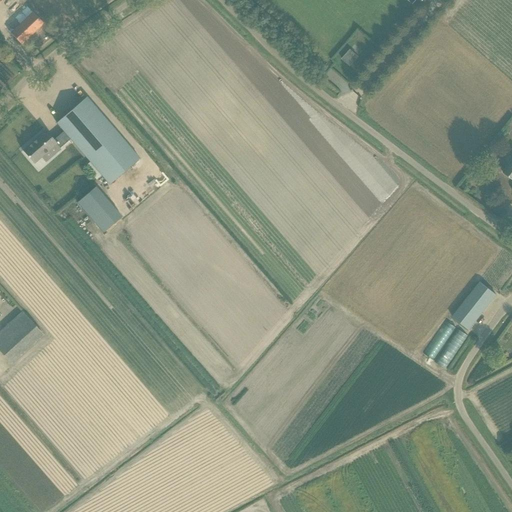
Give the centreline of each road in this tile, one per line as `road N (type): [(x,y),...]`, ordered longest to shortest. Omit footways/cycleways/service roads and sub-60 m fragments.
road 1 (unclassified): [(511,246),(380,147),(219,0)]
road 2 (unclassified): [(511,486),(463,410),(462,390),(511,300)]
road 3 (unclassified): [(151,0),(106,26),(0,122)]
